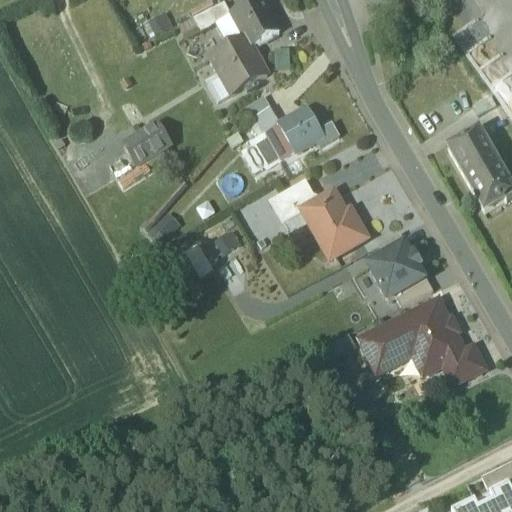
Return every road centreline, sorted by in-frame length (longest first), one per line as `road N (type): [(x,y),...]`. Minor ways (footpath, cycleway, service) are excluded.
road 1 (residential): [(363,73),(511,329)]
road 2 (track): [(403,511),(511,456)]
